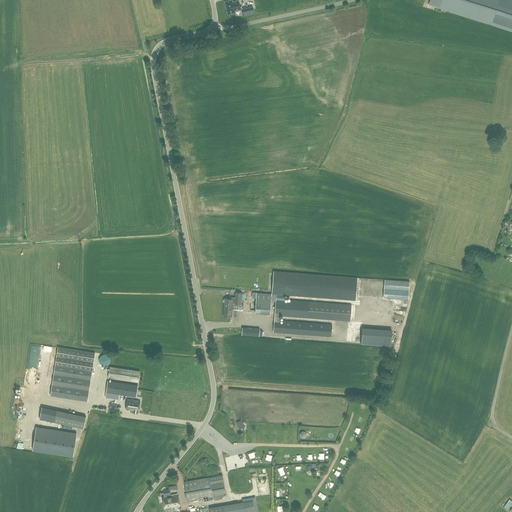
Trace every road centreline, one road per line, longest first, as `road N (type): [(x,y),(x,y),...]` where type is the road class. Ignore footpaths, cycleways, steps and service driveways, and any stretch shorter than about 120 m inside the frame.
road 1 (unclassified): [(136,511),(212,407),(153,67),(165,41),(213,26),(211,0)]
road 2 (unknown): [(201,325),(246,320),(277,334),(335,337),(356,323),(376,289)]
road 3 (track): [(213,382),(381,394)]
road 4 (unknown): [(175,460),(188,503),(227,498),(219,451),(201,428)]
road 5 (track): [(154,52),(22,63)]
